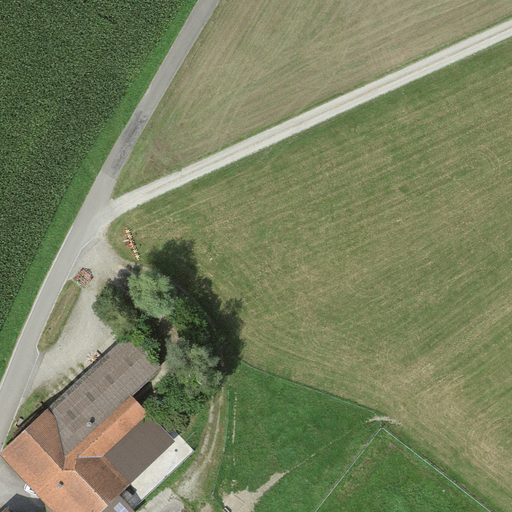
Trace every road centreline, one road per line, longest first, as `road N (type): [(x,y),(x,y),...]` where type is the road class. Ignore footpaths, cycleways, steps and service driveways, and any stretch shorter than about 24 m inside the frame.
road 1 (unclassified): [(210,0),(86,220),(0,421)]
road 2 (track): [(511,26),(86,220)]
